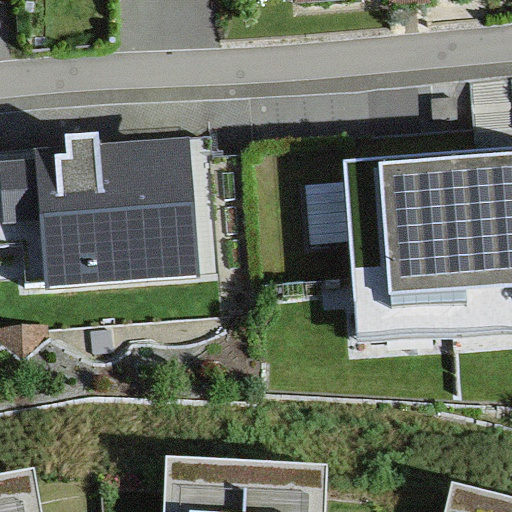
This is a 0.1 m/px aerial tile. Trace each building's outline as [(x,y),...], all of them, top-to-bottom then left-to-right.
[(0,0),(0,16),(13,15),(11,0),(0,0)] [(298,0),(300,26),(487,8),(486,0),(298,0)] [(220,150),(0,172),(0,295),(233,272),(220,150)] [(511,170),(343,183),(361,353),(511,341),(511,170)] [(167,511),(245,511),(247,484),(169,481),(167,511)] [(247,484),(245,511),(325,511),(327,488),(247,484)] [(0,495),(0,511),(37,511),(33,489),(0,495)] [(450,511),(494,511),(453,502),(450,511)]
